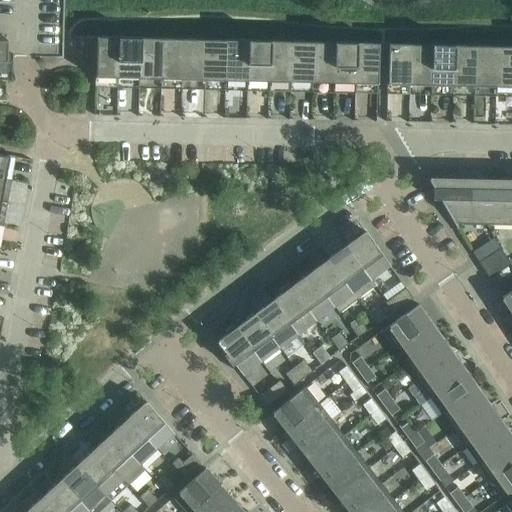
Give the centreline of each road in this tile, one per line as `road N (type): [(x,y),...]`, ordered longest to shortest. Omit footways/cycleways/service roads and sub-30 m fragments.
road 1 (residential): [(0,399),(42,169),(57,129),(387,139)]
road 2 (residential): [(160,344),(379,176)]
road 3 (residential): [(511,383),(379,176)]
road 4 (residential): [(296,511),(160,344)]
road 5 (residential): [(0,484),(160,344)]
road 6 (residential): [(387,139),(511,143)]
